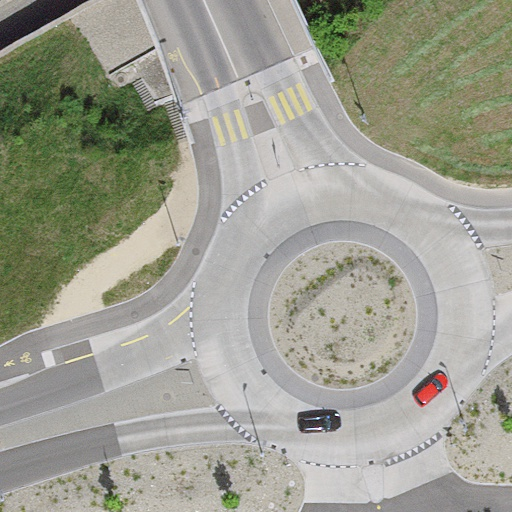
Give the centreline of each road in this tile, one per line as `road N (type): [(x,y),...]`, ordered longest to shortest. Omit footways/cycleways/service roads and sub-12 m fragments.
road 1 (primary): [(0,473),(116,438),(269,414)]
road 2 (primary): [(269,414),(334,440),(405,425),(435,401),(456,369),(466,332)]
road 3 (primary): [(223,320),(0,404)]
road 4 (primary): [(299,207),(204,0)]
road 5 (primary): [(299,207),(274,221),(236,264),(223,320)]
road 6 (primary): [(430,233),(369,200),(299,207)]
